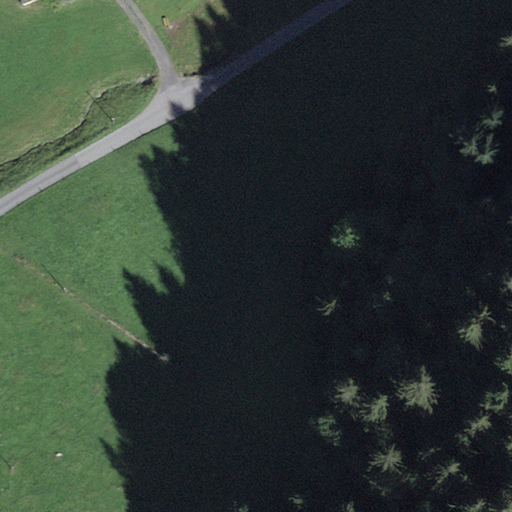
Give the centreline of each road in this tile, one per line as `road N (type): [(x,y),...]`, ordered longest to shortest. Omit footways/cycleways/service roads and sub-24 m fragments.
road 1 (unclassified): [(0,208),(336,0)]
road 2 (track): [(121,0),(168,68),(180,103)]
